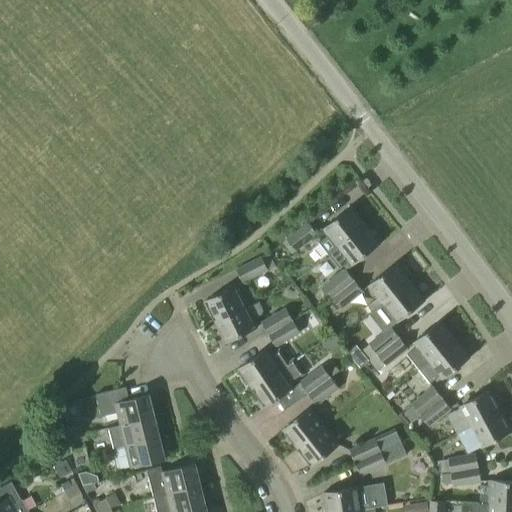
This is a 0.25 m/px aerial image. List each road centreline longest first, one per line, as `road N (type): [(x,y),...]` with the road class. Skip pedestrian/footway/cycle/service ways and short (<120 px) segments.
road 1 (residential): [(511,318),(363,120)]
road 2 (residential): [(286,511),(183,350),(152,342)]
road 3 (unclassified): [(363,120),(267,0)]
